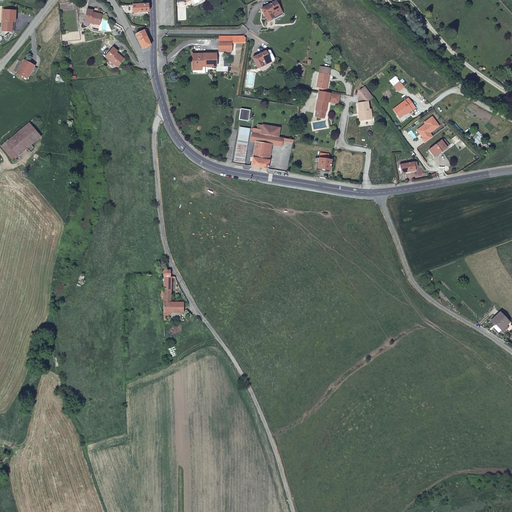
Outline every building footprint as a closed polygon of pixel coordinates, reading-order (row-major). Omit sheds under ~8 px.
[(268,20),(273,18),(272,15),(282,10),(277,0),(262,9),(268,20)] [(148,4),(120,6),(124,13),(148,12),(148,4)] [(14,11),(2,10),(1,27),(3,27),(5,30),(5,32),(11,32),(11,22),(14,22),(14,11)] [(85,22),(99,25),(102,15),(94,13),(94,12),(88,10),(85,22)] [(272,15),(273,18),(274,19),(283,14),(282,10),(272,15)] [(135,34),(143,48),(151,45),(144,30),(135,34)] [(232,41),(219,41),(219,48),(227,49),(227,51),(232,51),(232,41)] [(113,48),(105,58),(116,67),(123,60),(116,53),(118,52),(113,48)] [(262,64),(269,60),(270,62),(271,63),(275,61),(269,50),(265,52),(264,51),(253,57),(259,68),(263,66),(262,64)] [(204,66),(216,66),(216,53),(193,53),(193,63),(193,69),(201,69),(202,66),(201,63),(202,62),(204,62),(204,63),(204,66)] [(34,67),(24,61),(17,73),(27,79),(34,67)] [(320,86),(319,90),(326,91),(331,68),(321,66),(317,86),(320,86)] [(401,80),(395,84),(398,90),(405,86),(401,80)] [(367,101),(373,97),(372,96),(365,86),(360,90),(367,90),(368,93),(367,100),(367,101)] [(319,90),(316,109),(326,111),(327,101),(329,101),(330,92),(326,91),(319,90)] [(367,90),(360,90),(359,97),(360,102),(359,102),(360,114),(359,114),(360,120),(368,119),(368,114),(372,114),(371,108),(369,108),(367,101),(367,100),(368,93),(367,90)] [(408,97),(393,108),(399,117),(411,108),(412,109),(415,107),(408,97)] [(242,108),(240,119),(249,121),(251,109),(242,108)] [(432,136),(429,132),(439,125),(432,116),(425,122),(426,123),(417,129),(423,136),(422,137),(425,142),(432,136)] [(18,155),(40,136),(29,123),(7,142),(18,155)] [(244,162),(250,129),(240,127),(235,161),(244,162)] [(283,146),(284,137),(265,134),(253,131),(252,141),(256,141),(272,144),(283,146)] [(442,140),(430,150),(434,156),(447,147),(442,140)] [(252,165),(268,168),(272,144),(256,141),(252,165)] [(319,158),(318,167),(330,169),(331,159),(328,159),(329,154),(325,153),(324,158),(319,158)] [(415,161),(400,164),(402,172),(415,170),(414,167),(416,167),(415,161)] [(182,302),(187,302),(186,300),(182,294),(171,294),(171,279),(169,279),(170,272),(164,272),(164,278),(164,289),(160,290),(160,299),(164,300),(164,322),(167,322),(167,319),(171,319),(171,313),(180,313),(182,313),(182,302)] [(502,329),(509,322),(500,312),(491,321),(495,324),(496,322),(502,329)] [(180,321),(180,313),(171,313),(171,319),(171,321),(180,321)]
